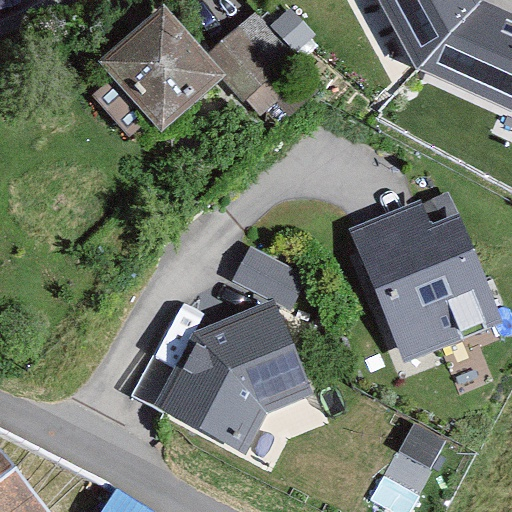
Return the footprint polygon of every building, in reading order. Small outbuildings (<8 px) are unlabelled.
[(511,19),(481,7),(477,0),(382,0),(417,62),(511,103),(511,19)] [(205,75),(167,32),(112,81),(169,144),(225,94),(241,113),(284,74),(249,35),(205,75)] [(444,207),(365,240),(418,366),(497,333),(444,207)] [(307,291),(256,260),(243,282),(294,313),(307,291)] [(271,321),(203,350),(168,425),(256,464),(270,419),(311,408),(271,321)] [(123,511),(0,450),(0,511),(123,511)]
